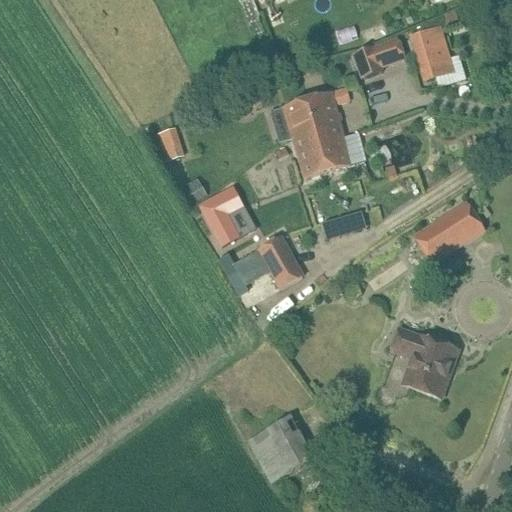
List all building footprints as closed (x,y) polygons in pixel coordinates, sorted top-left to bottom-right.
[(453,74),(439,32),(412,41),(426,83),(453,74)] [(362,82),(383,75),(374,49),(353,56),(362,82)] [(283,110),(269,114),(279,146),(293,141),(293,143),(323,134),(326,144),(336,141),(337,143),(344,142),(335,107),(350,103),(347,92),(332,96),(283,110)] [(174,132),(159,136),(167,163),(182,158),(174,132)] [(323,134),(293,143),(305,181),(332,174),(332,173),(351,168),(344,142),(337,143),(336,141),(326,144),(323,134)] [(284,148),(274,153),(277,161),(288,156),(284,148)] [(200,185),(184,195),(192,207),(208,197),(200,185)] [(230,190),(195,208),(218,251),(253,232),(230,190)] [(416,240),(433,266),(483,233),(467,207),(416,240)] [(305,278),(283,239),(257,253),(280,292),(305,278)] [(347,303),(361,296),(354,282),(340,289),(347,303)] [(458,353),(400,332),(389,357),(416,369),(407,389),(441,401),(458,353)] [(247,444),(270,486),(314,461),(291,419),(247,444)]
